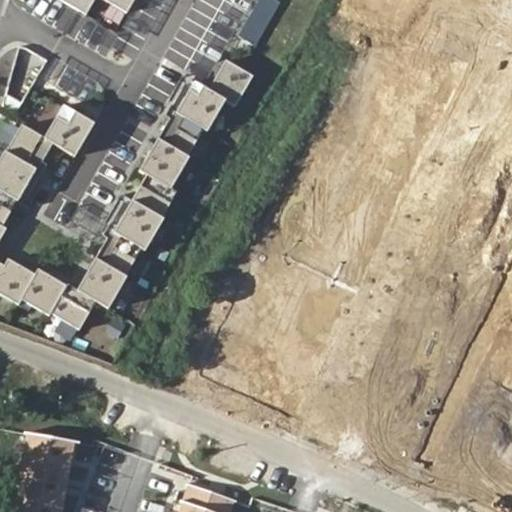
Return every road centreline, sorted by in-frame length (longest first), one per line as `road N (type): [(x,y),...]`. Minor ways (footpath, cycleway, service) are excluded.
road 1 (residential): [(323,463),(161,398)]
road 2 (residential): [(161,398),(0,339)]
road 3 (residential): [(161,398),(120,511)]
